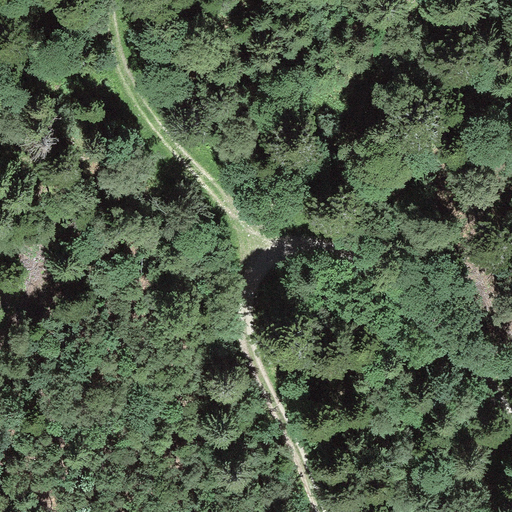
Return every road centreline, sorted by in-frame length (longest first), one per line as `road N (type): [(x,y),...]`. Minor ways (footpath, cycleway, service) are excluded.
road 1 (track): [(320,511),(243,322),(251,281),(280,252),(300,243),(358,261),(481,371),(511,420)]
road 2 (track): [(280,252),(172,143),(128,85),(110,0)]
